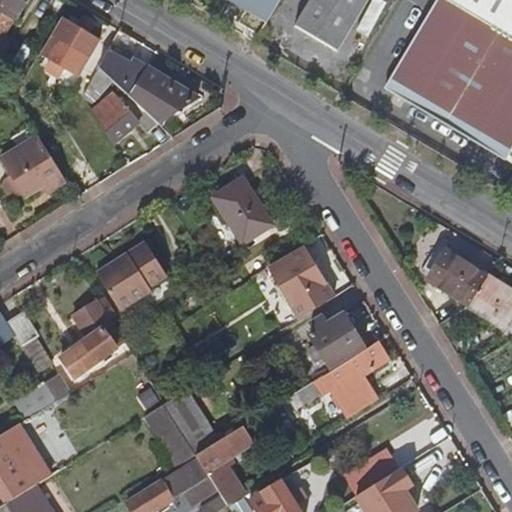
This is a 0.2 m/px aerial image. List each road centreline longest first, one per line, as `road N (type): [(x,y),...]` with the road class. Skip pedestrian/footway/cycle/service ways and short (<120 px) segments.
road 1 (residential): [(308,120),(320,186),(511,489)]
road 2 (residential): [(0,273),(277,97)]
road 3 (residential): [(511,237),(308,120)]
road 4 (residential): [(277,97),(112,0)]
